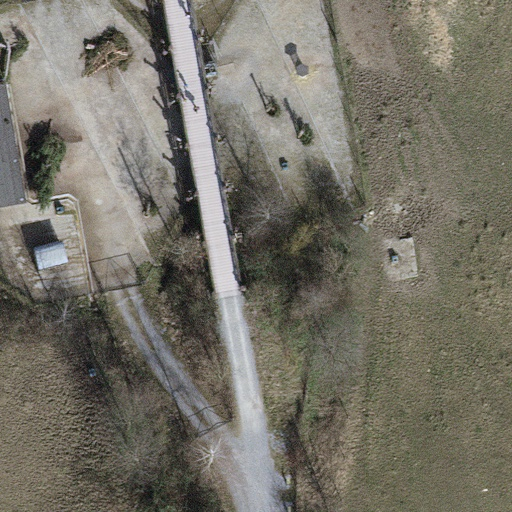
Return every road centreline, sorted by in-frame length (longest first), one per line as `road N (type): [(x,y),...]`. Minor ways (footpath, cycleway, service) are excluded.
road 1 (track): [(175,0),(223,295)]
road 2 (track): [(260,511),(257,444),(223,295)]
road 3 (track): [(131,303),(151,347),(258,480)]
